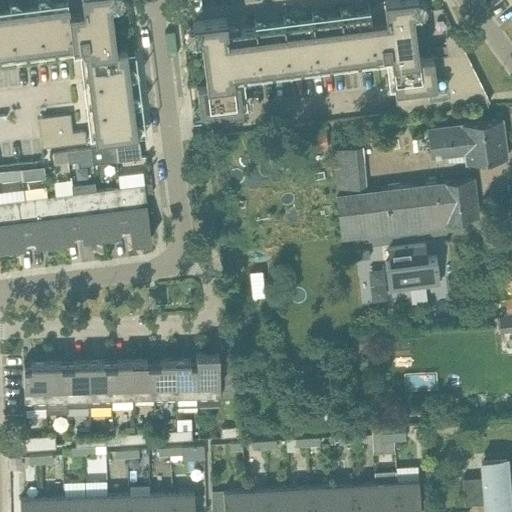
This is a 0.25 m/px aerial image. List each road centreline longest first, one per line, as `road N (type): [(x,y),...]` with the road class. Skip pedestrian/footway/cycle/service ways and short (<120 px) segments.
road 1 (residential): [(0,329),(199,327),(213,287),(203,267),(185,264)]
road 2 (residential): [(185,264),(155,0)]
road 3 (residential): [(0,291),(185,264)]
